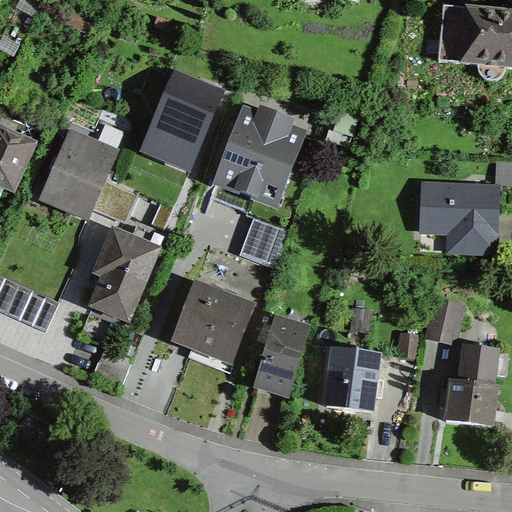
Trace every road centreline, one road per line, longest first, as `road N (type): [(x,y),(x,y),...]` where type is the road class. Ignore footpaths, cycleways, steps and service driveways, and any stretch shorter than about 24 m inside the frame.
road 1 (residential): [(0,366),(249,469)]
road 2 (residential): [(511,501),(249,469)]
